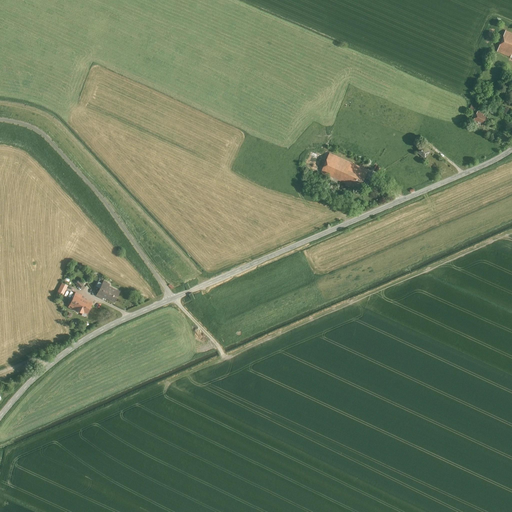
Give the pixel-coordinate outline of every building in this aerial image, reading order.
[(511,32),(506,30),(497,52),(511,57),(511,32)] [(477,113),(474,121),(485,125),(488,117),(477,113)] [(416,152),(425,159),(431,153),(422,146),(416,152)] [(367,171),(327,152),(318,170),(359,188),(367,171)] [(103,280),(100,287),(118,296),(121,291),(109,285),(110,283),(103,280)] [(68,286),(63,283),(58,292),(64,295),(68,286)] [(118,296),(100,287),(96,294),(104,297),(104,295),(116,301),(118,296)] [(74,291),(67,306),(74,309),(75,307),(87,312),(92,302),(81,297),(81,295),(74,291)]
